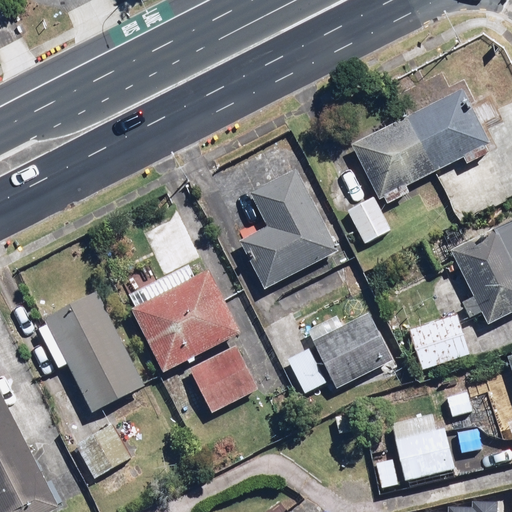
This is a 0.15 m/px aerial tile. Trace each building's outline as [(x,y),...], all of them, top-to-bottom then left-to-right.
[(354,141),(383,203),(411,190),(410,186),(462,162),(464,165),(492,152),(473,111),(467,114),(458,93),(354,141)] [(497,196),(511,188),(511,165),(488,178),(497,196)] [(270,288),(277,285),(282,295),(354,257),(343,237),(335,241),(297,172),(253,196),(268,223),(242,237),(270,288)] [(391,230),(375,197),(347,211),(364,244),(391,230)] [(485,326),(511,313),(511,221),(471,241),(463,225),(440,236),(461,280),(450,285),(467,321),(480,315),(485,326)] [(238,336),(207,272),(128,311),(159,374),(238,336)] [(146,385),(97,293),(35,326),(57,369),(68,363),(95,412),(146,385)] [(397,360),(369,312),(312,344),(339,392),(397,360)] [(469,356),(456,316),(411,330),(424,370),(469,356)] [(261,392),(236,345),(188,370),(212,417),(261,392)] [(328,385),(309,351),(286,364),(305,397),(328,385)] [(45,511),(60,505),(0,391),(0,511),(45,511)] [(456,478),(444,428),(434,430),(430,415),(404,421),(407,433),(394,436),(406,490),(456,478)] [(147,451),(131,418),(76,445),(93,478),(147,451)] [(344,470),(369,461),(363,444),(338,453),(344,470)] [(399,486),(392,461),(374,466),(381,491),(399,486)] [(498,511),(499,496),(475,496),(475,502),(450,501),(450,508),(416,508),(415,511),(498,511)] [(293,511),(286,503),(273,511),(293,511)]
